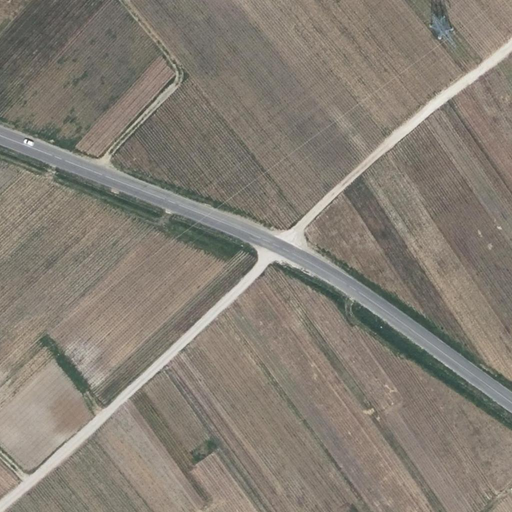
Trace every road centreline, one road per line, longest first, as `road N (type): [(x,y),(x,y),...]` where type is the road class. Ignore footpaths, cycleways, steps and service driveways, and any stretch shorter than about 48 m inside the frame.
road 1 (track): [(0,504),(391,142),(511,46)]
road 2 (secondary): [(511,400),(282,247),(0,133)]
